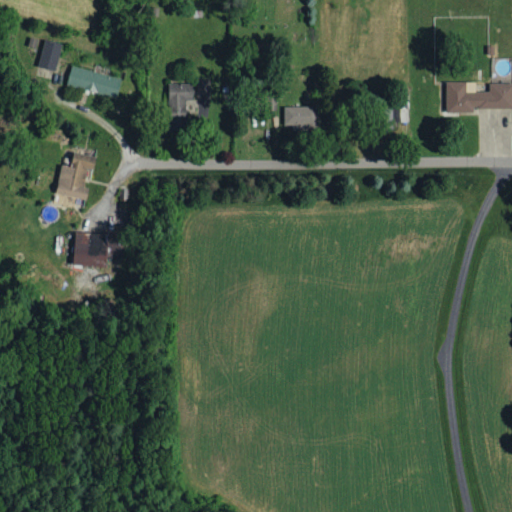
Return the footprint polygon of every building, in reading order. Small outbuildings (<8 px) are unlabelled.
[(56,71),(62,44),(44,40),(38,68),(56,71)] [(116,98),(121,78),(72,65),(66,85),(116,98)] [(197,95),(209,95),(209,79),(197,79),(197,95)] [(511,83),(489,84),(489,92),(466,92),(466,82),(446,82),(446,111),(511,110),(511,83)] [(192,83),(167,84),(168,131),(186,131),(186,101),(192,101),(192,83)] [(319,107),(283,106),(283,127),(318,128),(319,107)] [(61,165),(55,194),(86,200),(89,188),(88,188),(95,151),(74,147),(70,167),(61,165)] [(73,266),(105,268),(105,258),(122,259),(123,242),(108,241),(108,235),(74,233),(73,266)]
